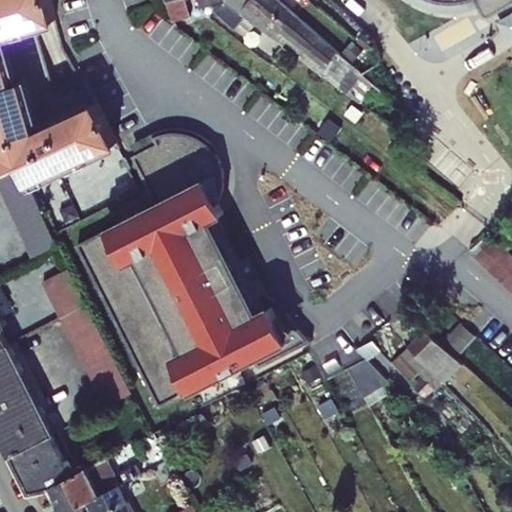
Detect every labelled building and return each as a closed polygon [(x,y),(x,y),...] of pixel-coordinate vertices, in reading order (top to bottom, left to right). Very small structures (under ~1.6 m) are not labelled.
[(0,0),(0,11),(8,37),(58,22),(51,0),(0,0)] [(186,0),(167,0),(174,20),(191,14),(186,0)] [(199,0),(203,8),(214,4),(216,11),(235,27),(245,15),(225,0),(199,0)] [(225,0),(245,15),(372,110),(375,106),(383,112),(394,99),(280,0),(225,0)] [(483,0),(413,0),(430,7),(460,10),(489,9),(483,0)] [(511,0),(510,0),(483,0),(489,9),(494,9),(511,0)] [(356,22),(349,30),(360,40),(367,31),(356,22)] [(0,86),(22,79),(8,37),(0,39),(0,86)] [(0,130),(41,119),(29,78),(22,79),(0,86),(0,130)] [(0,173),(7,170),(21,163),(36,183),(119,144),(94,97),(41,119),(0,130),(0,173)] [(58,230),(157,422),(308,346),(314,343),(312,339),(288,293),(282,296),(277,287),(265,293),(238,241),(196,159),(97,210),(58,230)] [(21,163),(7,170),(33,256),(57,243),(36,183),(21,163)] [(511,215),(493,235),(509,249),(511,245),(511,215)] [(511,253),(489,232),(469,251),(511,290),(511,253)] [(43,280),(61,316),(88,302),(69,266),(43,280)] [(88,302),(61,316),(107,405),(134,391),(88,302)] [(0,348),(11,343),(3,326),(8,323),(4,315),(0,317),(0,348)] [(358,347),(367,343),(353,318),(312,339),(314,343),(308,346),(326,379),(349,367),(365,359),(368,358),(358,347)] [(410,345),(428,363),(446,381),(465,362),(427,327),(410,345)] [(37,329),(22,337),(27,347),(42,340),(37,329)] [(372,338),(367,343),(358,347),(368,358),(380,369),(390,360),(372,338)] [(0,348),(0,431),(12,454),(54,433),(56,432),(11,343),(0,348)] [(393,361),(411,380),(428,363),(410,345),(393,361)] [(370,369),(365,359),(349,367),(354,377),(370,369)] [(422,374),(413,383),(427,397),(435,388),(422,374)] [(223,404),(213,408),(219,419),(228,415),(223,404)] [(175,423),(156,433),(160,442),(179,432),(175,423)] [(54,433),(12,454),(31,492),(52,487),(74,472),(66,458),(54,433)] [(73,455),(66,458),(74,472),(80,469),(73,455)] [(102,492),(121,482),(142,472),(138,462),(117,472),(108,455),(88,465),(102,492)] [(167,460),(157,466),(164,479),(174,474),(167,460)] [(88,465),(80,469),(74,472),(52,487),(64,511),(65,511),(102,492),(88,465)] [(102,492),(65,511),(135,511),(121,482),(102,492)] [(198,511),(193,503),(174,511),(198,511)]
